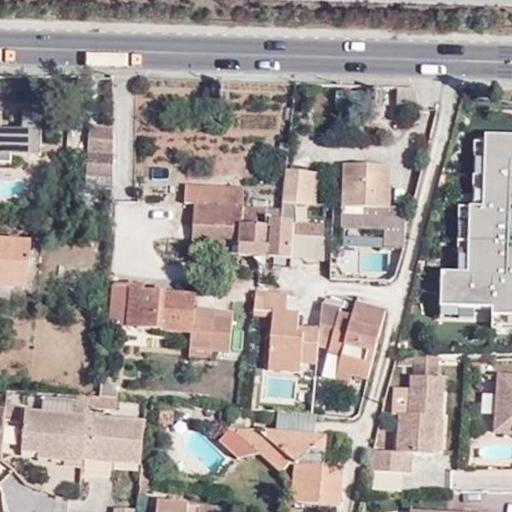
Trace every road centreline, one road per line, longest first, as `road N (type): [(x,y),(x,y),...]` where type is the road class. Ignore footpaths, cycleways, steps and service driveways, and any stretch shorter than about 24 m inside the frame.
road 1 (primary): [(0,47),(511,61)]
road 2 (unknown): [(129,50),(129,272)]
